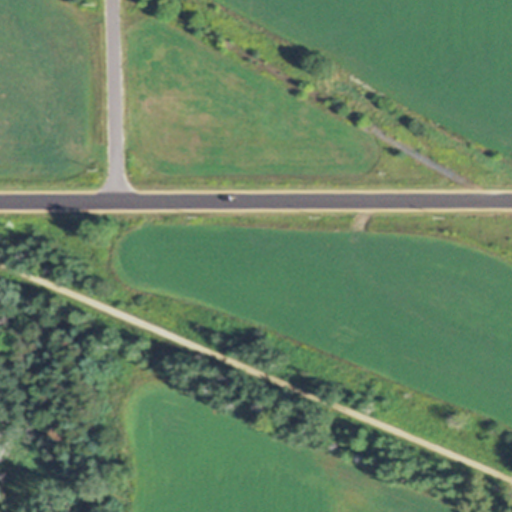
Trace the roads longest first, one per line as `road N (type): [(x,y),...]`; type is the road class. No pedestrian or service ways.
road 1 (residential): [(0,199),(511,198)]
road 2 (track): [(511,209),(152,0)]
road 3 (residential): [(114,199),(110,0)]
